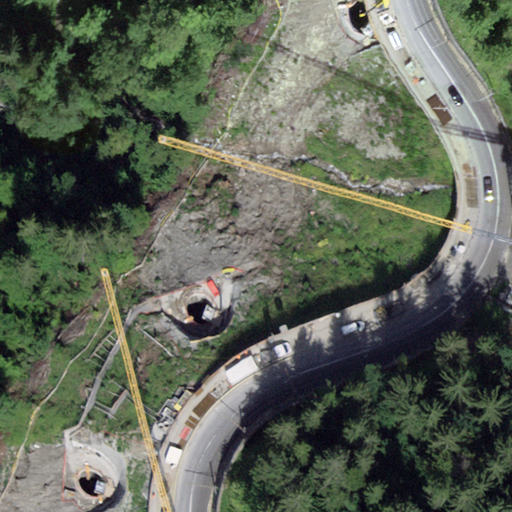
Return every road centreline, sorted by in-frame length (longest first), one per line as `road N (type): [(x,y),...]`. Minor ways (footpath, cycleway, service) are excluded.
road 1 (secondary): [(389,0),(474,152),(482,198),(475,241),(459,275),(426,306),(287,361),(228,397),(192,440),(174,511)]
road 2 (secondary): [(342,0),(155,394),(82,511)]
